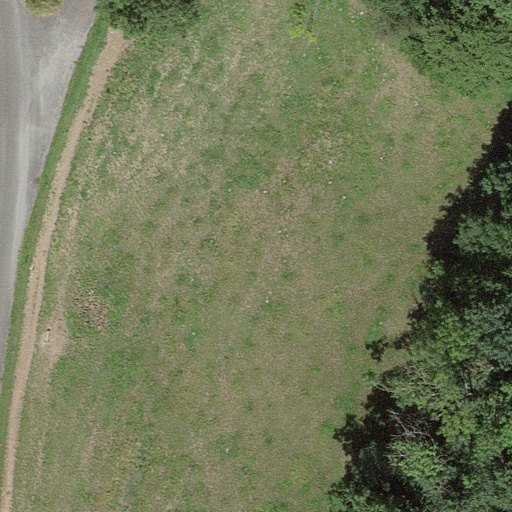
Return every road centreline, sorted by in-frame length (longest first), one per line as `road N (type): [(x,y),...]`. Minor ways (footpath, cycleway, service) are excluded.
road 1 (unclassified): [(0,204),(10,107),(0,48)]
road 2 (track): [(81,0),(10,107)]
